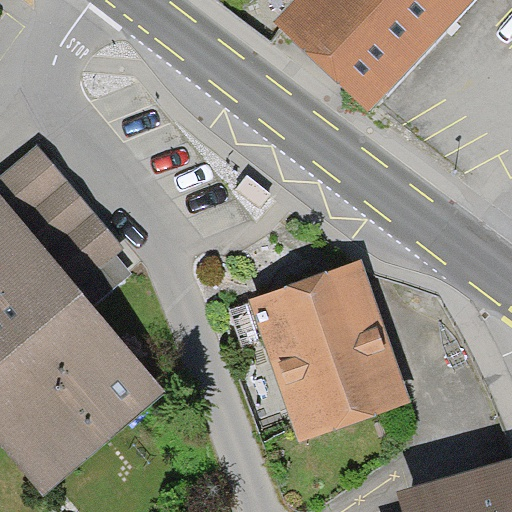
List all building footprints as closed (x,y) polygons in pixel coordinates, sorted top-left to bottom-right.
[(302,0),(278,27),(372,110),(470,0),(302,0)] [(0,43),(13,26),(0,17),(0,43)] [(0,189),(0,425),(55,490),(172,391),(86,289),(130,252),(45,152),(0,189)] [(272,194),(247,175),(237,188),(262,207),(272,194)] [(264,302),(315,442),(417,405),(366,265),(264,302)] [(511,511),(511,472),(403,500),(406,511),(511,511)]
